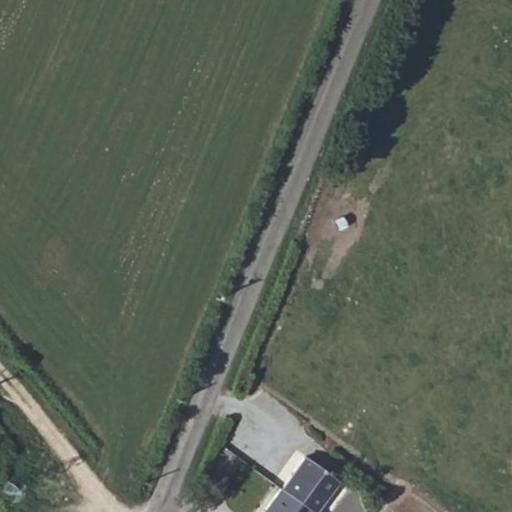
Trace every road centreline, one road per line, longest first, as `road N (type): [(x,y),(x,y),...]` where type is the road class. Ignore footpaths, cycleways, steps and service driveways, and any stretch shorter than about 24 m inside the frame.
road 1 (unclassified): [(157,511),(367,0)]
road 2 (track): [(0,370),(117,511)]
